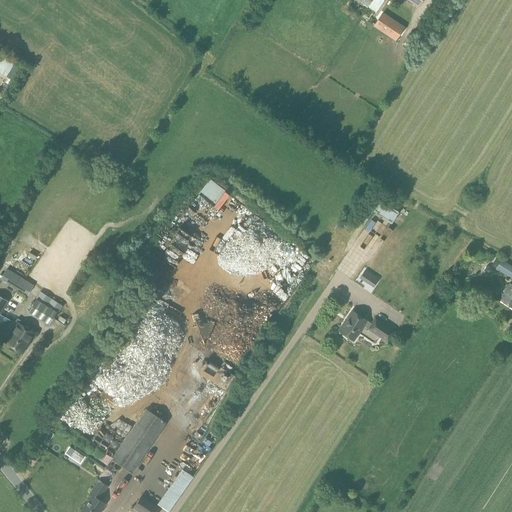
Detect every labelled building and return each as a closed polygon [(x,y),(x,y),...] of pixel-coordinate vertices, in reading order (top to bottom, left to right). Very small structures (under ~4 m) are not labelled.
[(357,0),(375,12),(383,0),(382,0),(357,0)] [(442,0),(436,0),(423,20),(428,23),(442,0)] [(381,15),(374,26),(394,40),(402,28),(381,15)] [(380,200),(373,211),(391,223),(398,212),(380,200)] [(354,239),(362,227),(354,221),(345,234),(354,239)] [(389,252),(384,253),(385,259),(400,258),(399,243),(408,242),(408,236),(391,238),(392,245),(388,246),(389,252)] [(511,267),(502,260),(496,270),(511,279),(511,267)] [(357,265),(351,273),(355,277),(361,269),(357,265)] [(32,284),(7,269),(2,277),(27,293),(32,284)] [(365,270),(361,277),(374,285),(378,279),(365,270)] [(511,306),(511,285),(509,284),(500,299),(511,306)] [(49,323),(55,313),(35,301),(29,311),(49,323)] [(371,324),(366,320),(352,311),(338,331),(352,340),(353,339),(355,339),(357,335),(357,333),(363,325),(368,328),(387,341),(394,331),(375,318),(371,324)] [(21,352),(34,333),(17,324),(5,342),(21,352)] [(209,377),(214,372),(204,364),(199,369),(209,377)] [(206,384),(202,391),(208,395),(212,388),(206,384)] [(132,472),(166,422),(146,408),(111,458),(132,472)] [(201,428),(191,446),(202,452),(212,434),(201,428)] [(80,511),(98,511),(104,503),(98,500),(107,487),(99,481),(89,495),(91,496),(80,511)] [(141,511),(156,511),(159,508),(141,496),(134,507),(141,511)]
